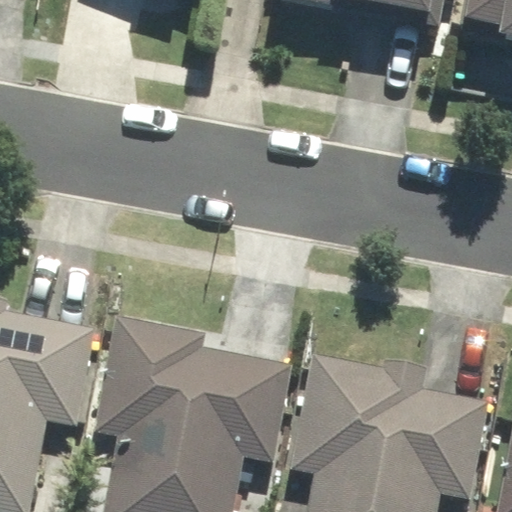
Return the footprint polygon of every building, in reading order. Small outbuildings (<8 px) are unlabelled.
[(447,28),(450,0),(284,0),(284,5),(447,28)] [(511,0),(474,0),(470,28),(511,34),(511,0)] [(0,511),(33,511),(50,424),(84,431),(102,331),(12,315),(14,303),(0,300),(0,511)] [(279,466),(296,367),(210,351),(212,336),(123,319),(101,437),(126,441),(113,511),(238,511),(248,460),(279,466)] [(323,479),(316,511),(441,511),(444,497),(475,503),(493,406),(432,394),(436,370),(391,361),(389,372),(317,358),(296,474),(323,479)]
